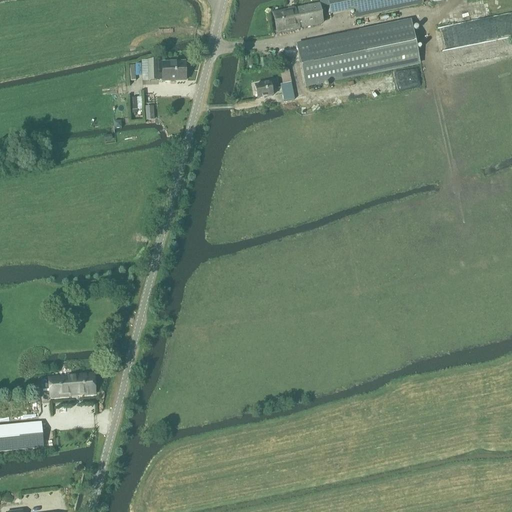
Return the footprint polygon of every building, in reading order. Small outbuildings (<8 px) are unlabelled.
[(354,11),(352,0),(327,0),(331,16),(354,11)] [(352,0),(354,11),(356,18),(423,4),(422,0),(352,0)] [(319,4),(273,14),(277,33),(323,23),(319,4)] [(411,23),(360,34),(366,64),(368,73),(420,62),(411,23)] [(305,86),(368,73),(366,64),(360,34),(297,46),(305,86)] [(148,59),(149,82),(158,81),(157,59),(148,59)] [(185,61),(161,61),(161,81),(170,81),(170,83),(176,83),(176,81),(186,81),(185,61)] [(270,84),(254,87),(257,100),(272,97),(271,91),(276,90),(275,83),(270,84)] [(290,84),(279,86),(283,103),(292,101),(293,101),(290,84)] [(94,375),(49,379),(50,399),(95,395),(94,375)] [(0,450),(42,447),(39,422),(0,425),(0,450)]
